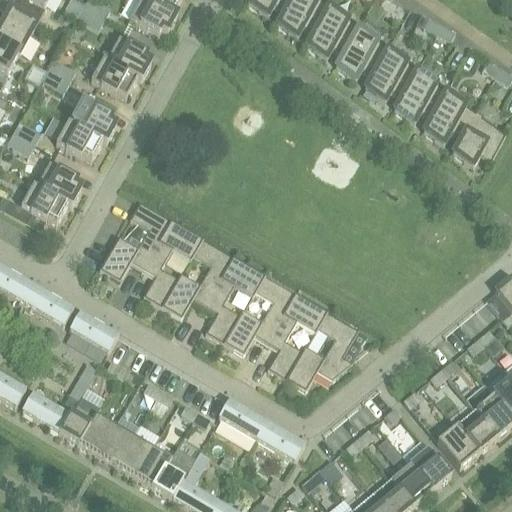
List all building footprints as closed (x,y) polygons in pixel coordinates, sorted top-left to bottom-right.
[(9,13),(36,28),(44,14),(43,13),(50,0),(17,0),(22,3),(15,16),(9,13)] [(77,16),(85,2),(81,0),(73,0),(67,11),(77,16)] [(137,0),(137,2),(176,23),(176,22),(172,20),(183,0),(137,0)] [(251,0),(247,8),(267,23),(273,11),(282,18),(283,18),(293,0),(251,0)] [(303,32),(312,39),(328,11),(312,0),(293,0),(283,18),(282,18),(276,29),(296,44),(303,32)] [(82,12),(104,24),(110,13),(88,1),(82,12)] [(141,5),(129,26),(157,41),(160,36),(166,40),(176,23),(137,2),(141,5)] [(332,54),(341,60),(342,61),(357,33),(328,11),(312,39),(305,51),(326,66),(332,54)] [(104,24),(82,12),(76,24),(98,36),(104,24)] [(0,22),(0,49),(18,60),(36,28),(9,13),(3,24),(0,22)] [(428,24),(423,33),(435,40),(441,31),(428,24)] [(455,38),(441,31),(435,40),(450,48),(455,38)] [(361,75),(370,82),(371,82),(387,54),(357,33),(342,61),(341,60),(335,72),(355,87),(361,75)] [(103,64),(102,65),(141,86),(150,69),(144,66),(147,61),(118,45),(107,66),(103,64)] [(0,92),(7,80),(6,79),(17,60),(18,61),(18,60),(0,49),(0,92)] [(391,97),(400,103),(400,104),(416,75),(387,54),(371,82),(370,82),(364,94),(384,109),(391,97)] [(47,75),(69,87),(75,76),(53,64),(47,75)] [(102,65),(90,86),(100,92),(99,93),(115,101),(116,100),(125,105),(136,85),(140,87),(141,86),(102,65)] [(499,74),(487,67),(482,76),(494,83),(499,74)] [(511,83),(511,80),(499,74),(494,83),(508,91),(511,83)] [(69,87),(47,75),(41,86),(63,98),(69,87)] [(420,118),(429,125),(445,97),(416,75),(400,104),(400,103),(393,115),(413,130),(420,118)] [(449,140),(458,146),(459,146),(475,118),(445,97),(429,125),(422,137),(443,151),(449,140)] [(68,127),(67,128),(106,149),(115,132),(109,129),(112,124),(83,108),(72,129),(68,127)] [(505,140),(482,123),(483,121),(475,117),(475,118),(459,146),(458,146),(452,158),(472,173),(478,161),(489,169),(505,140)] [(12,139),(34,150),(40,139),(19,127),(12,139)] [(67,128),(55,149),(65,155),(65,156),(80,164),(81,163),(90,168),(101,148),(105,150),(106,149),(67,128)] [(34,150),(12,139),(6,150),(28,161),(34,150)] [(33,190),(32,191),(71,212),(80,195),(74,192),(77,187),(48,171),(37,192),(33,190)] [(25,229),(30,219),(45,227),(46,226),(55,231),(66,211),(70,213),(71,212),(32,191),(20,212),(9,206),(3,217),(25,229)] [(130,268),(142,275),(170,226),(139,208),(129,225),(147,236),(136,255),(118,244),(99,276),(118,288),(130,268)] [(142,275),(154,282),(142,302),(161,313),(202,245),(170,226),(142,275)] [(192,305),(204,312),(233,263),(202,245),(161,313),(181,324),(192,305)] [(204,312),(216,319),(204,338),(224,350),(264,281),(233,263),(204,312)] [(0,296),(24,311),(35,293),(0,272),(0,296)] [(254,341),(266,348),(295,299),(264,281),(224,350),(243,361),(254,341)] [(501,326),(511,318),(511,319),(511,284),(510,284),(494,298),(495,299),(485,306),(501,326)] [(24,311),(26,312),(62,333),(73,315),(35,293),(24,311)] [(326,318),(295,299),(266,348),(278,355),(267,375),(286,386),(326,318)] [(331,386),(351,369),(342,364),(358,336),(326,318),(286,386),(305,397),(316,378),(331,386)] [(507,333),(511,328),(511,319),(511,318),(501,326),(507,333)] [(69,337),(107,359),(118,342),(79,319),(69,337)] [(477,345),(484,352),(494,343),(488,335),(477,345)] [(477,345),(466,354),(472,361),(483,352),(477,345)] [(457,374),(451,367),(440,376),(446,383),(457,374)] [(106,376),(118,383),(122,375),(110,368),(106,376)] [(68,400),(79,406),(81,403),(97,375),(87,369),(68,400)] [(511,369),(503,377),(511,386),(511,387),(511,369)] [(130,390),(135,382),(122,375),(118,383),(130,390)] [(435,392),(446,383),(440,376),(429,385),(435,392)] [(0,381),(0,405),(15,414),(25,396),(0,381)] [(511,387),(511,386),(493,401),(511,424),(511,387)] [(160,397),(147,390),(143,398),(155,405),(160,397)] [(172,404),(160,397),(155,405),(167,412),(172,404)] [(402,407),(408,414),(419,405),(413,398),(402,407)] [(21,417),(59,440),(70,422),(69,422),(32,400),(21,417)] [(511,424),(493,401),(474,417),(496,444),(511,430),(511,424)] [(81,403),(79,406),(77,410),(76,409),(69,422),(70,422),(59,440),(78,451),(100,413),(81,403)] [(217,424),(218,424),(255,446),(266,429),(228,406),(217,424)] [(197,418),(185,411),(180,419),(192,426),(197,418)] [(78,451),(96,462),(114,431),(96,420),(100,413),(78,451)] [(394,414),(383,423),(389,430),(400,421),(394,414)] [(474,417),(456,432),(478,459),(496,444),(474,417)] [(209,426),(197,418),(192,426),(204,434),(209,426)] [(255,446),(294,469),(304,451),(266,429),(255,446)] [(96,462),(115,473),(133,442),(114,431),(96,462)] [(436,448),(459,475),(478,459),(456,432),(436,448)] [(367,436),(356,445),(362,452),(373,443),(367,436)] [(115,473),(134,483),(151,453),(133,442),(115,473)] [(356,445),(345,454),(351,461),(362,452),(356,445)] [(134,483),(152,494),(170,464),(151,453),(134,483)] [(152,494),(171,505),(181,488),(182,488),(189,475),(188,475),(195,464),(176,454),(170,464),(152,494)] [(450,482),(428,455),(409,471),(431,498),(450,482)] [(199,482),(209,463),(200,458),(189,476),(199,482)] [(219,469),(231,477),(236,468),(224,461),(219,469)] [(336,473),(330,466),(319,475),(325,482),(336,473)] [(411,511),(413,511),(431,498),(409,471),(390,486),(411,511)] [(317,489),(312,482),(301,491),(307,498),(317,489)] [(275,500),(283,488),(275,483),(267,495),(275,500)] [(411,511),(390,486),(372,501),(380,511),(411,511)] [(171,505),(182,511),(217,511),(219,510),(182,488),(181,488),(171,505)] [(309,496),(312,500),(321,493),(318,489),(309,496)] [(297,494),(286,503),(292,510),(303,501),(297,494)] [(265,499),(258,511),(268,511),(273,504),(265,499)] [(380,511),(372,501),(358,511),(380,511)]
